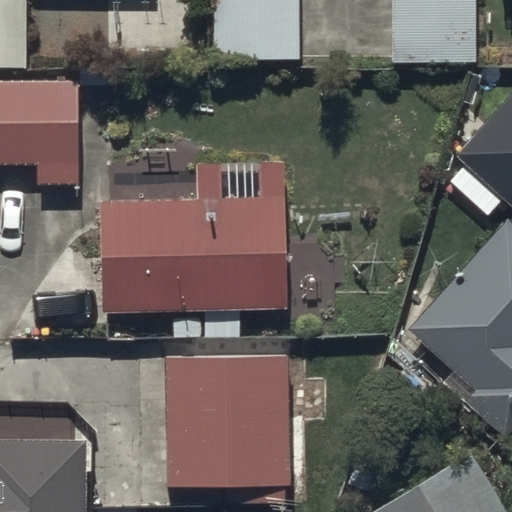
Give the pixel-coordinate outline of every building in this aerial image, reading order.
[(0,0),(0,62),(18,62),(17,0),(0,0)] [(297,54),(296,0),(220,0),(220,54),(297,54)] [(475,65),(474,0),(398,0),(398,65),(475,65)] [(0,159),(76,159),(75,77),(0,77),(0,159)] [(511,84),(458,144),(454,149),(511,199),(511,84)] [(103,198),(104,309),(283,308),(282,157),(195,157),(195,198),(103,198)] [(511,220),(505,215),(412,320),(476,376),(464,389),(509,428),(511,424),(511,220)] [(165,485),(287,485),(287,351),(164,352),(165,485)] [(0,511),(75,511),(78,437),(0,433),(0,511)] [(360,511),(503,511),(467,449),(360,511)]
